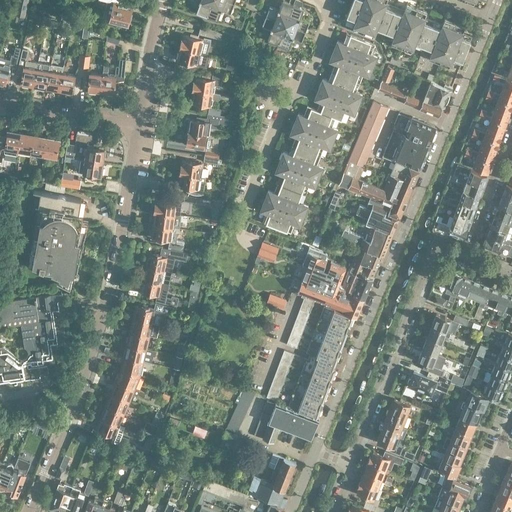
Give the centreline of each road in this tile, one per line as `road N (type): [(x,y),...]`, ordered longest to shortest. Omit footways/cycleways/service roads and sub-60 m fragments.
road 1 (residential): [(488,19),(314,449)]
road 2 (residential): [(137,122),(112,277),(69,419),(30,511)]
road 3 (residential): [(349,464),(435,246),(463,255)]
road 4 (residential): [(0,101),(137,122)]
road 5 (residential): [(463,255),(511,134)]
road 6 (residential): [(137,122),(159,0)]
